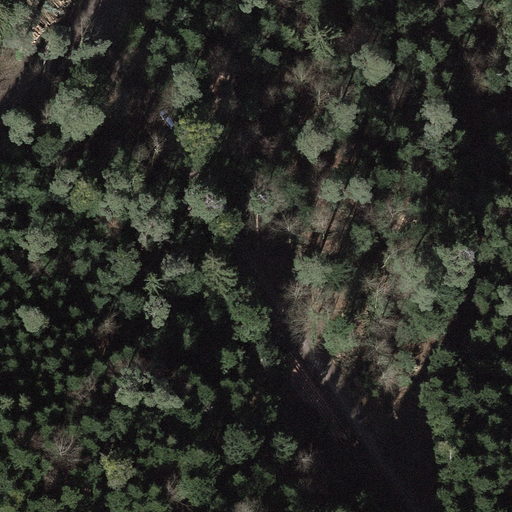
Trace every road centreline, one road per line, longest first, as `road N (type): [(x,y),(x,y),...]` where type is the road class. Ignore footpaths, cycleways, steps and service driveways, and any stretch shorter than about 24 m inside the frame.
road 1 (track): [(427,511),(66,36)]
road 2 (track): [(118,0),(66,36),(0,129)]
